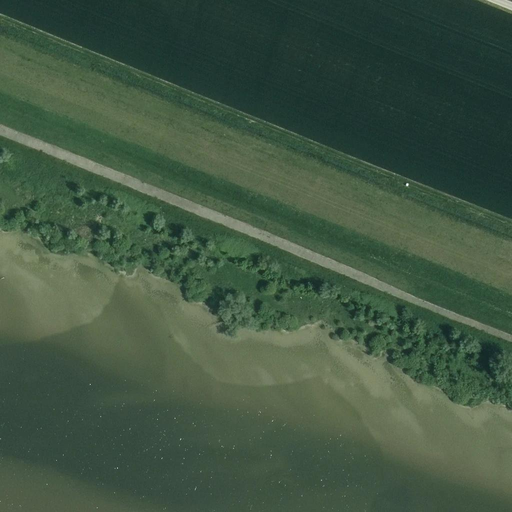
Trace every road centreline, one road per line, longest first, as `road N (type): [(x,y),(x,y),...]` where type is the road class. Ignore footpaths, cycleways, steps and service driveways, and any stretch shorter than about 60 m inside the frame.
road 1 (track): [(0,39),(511,248)]
road 2 (track): [(0,19),(511,226)]
road 3 (track): [(0,80),(511,285)]
road 4 (track): [(511,311),(0,107)]
